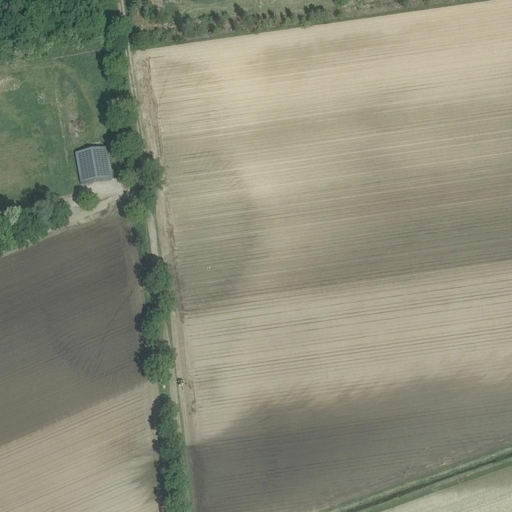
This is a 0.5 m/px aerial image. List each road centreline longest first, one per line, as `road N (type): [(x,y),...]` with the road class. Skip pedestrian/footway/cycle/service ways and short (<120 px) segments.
road 1 (track): [(191,511),(148,215),(132,193),(142,171),(141,137),(118,0)]
road 2 (unclassified): [(0,250),(132,193)]
